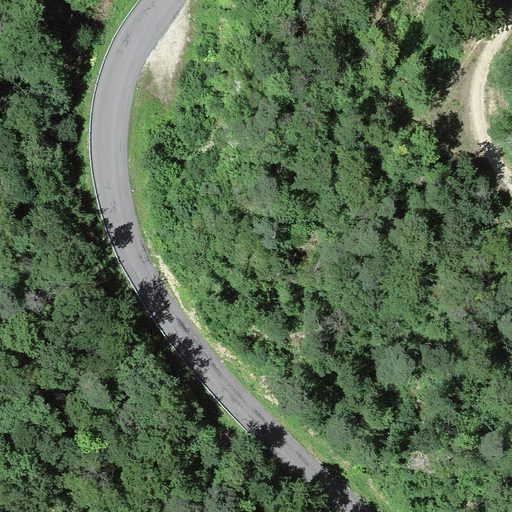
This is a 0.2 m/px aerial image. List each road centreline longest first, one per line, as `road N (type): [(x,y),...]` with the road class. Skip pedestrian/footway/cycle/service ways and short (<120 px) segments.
road 1 (tertiary): [(169,0),(144,43),(119,133),(120,219),(156,324),(286,463),(352,511)]
road 2 (track): [(511,187),(483,134),(483,84),(511,22)]
